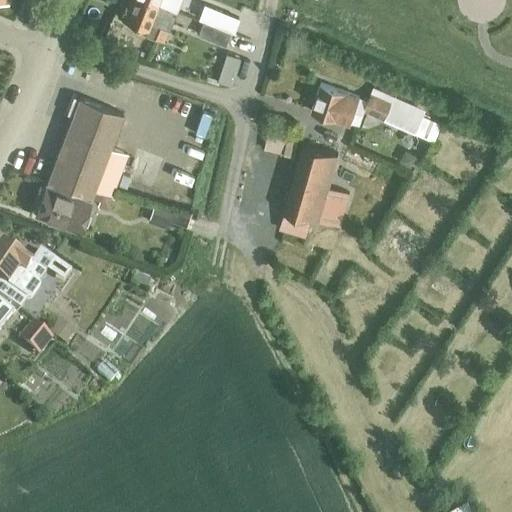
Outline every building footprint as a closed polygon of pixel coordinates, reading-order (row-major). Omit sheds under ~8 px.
[(153,0),(127,0),(120,18),(146,28),(144,32),(154,36),(162,39),(166,28),(174,9),(157,2),(153,0)] [(153,0),(157,2),(174,9),(177,0),(153,0)] [(186,30),(223,45),(228,32),(200,21),(205,8),(196,5),(186,30)] [(150,57),(185,70),(188,62),(153,49),(150,57)] [(221,69),(219,74),(218,78),(230,83),(231,78),(233,74),(221,69)] [(321,82),(312,110),(351,123),(356,110),(364,113),(365,109),(434,138),(441,122),(405,107),(408,101),(395,96),(374,87),(369,99),(361,96),(321,82)] [(102,191),(112,195),(127,153),(110,146),(122,111),(79,96),(67,126),(47,180),(98,199),(102,191)] [(448,119),(486,138),(493,126),(454,107),(448,119)] [(485,144),(450,124),(444,135),(479,154),(485,144)] [(263,148),(293,155),(297,135),(268,127),(263,148)] [(311,217),(339,226),(349,192),(329,185),(338,153),(302,141),(278,228),(305,236),(311,217)] [(409,166),(416,154),(405,148),(398,160),(409,166)] [(421,170),(405,196),(415,202),(432,176),(421,170)] [(34,214),(79,230),(89,201),(44,185),(34,214)] [(422,238),(392,219),(378,241),(385,245),(390,237),(397,242),(400,238),(416,248),(422,238)] [(0,296),(18,311),(26,301),(25,300),(30,299),(39,286),(38,284),(44,277),(42,275),(53,261),(39,251),(28,264),(1,243),(0,244),(0,296)] [(413,290),(442,309),(448,299),(430,286),(436,276),(426,269),(413,290)] [(387,293),(363,276),(356,286),(380,303),(387,293)] [(0,328),(13,313),(16,315),(19,311),(18,311),(0,296),(0,328)] [(493,339),(500,323),(481,314),(473,331),(493,339)] [(17,341),(37,358),(51,340),(32,324),(17,341)] [(114,347),(103,351),(110,368),(121,363),(114,347)] [(452,357),(448,375),(468,380),(473,362),(452,357)]
